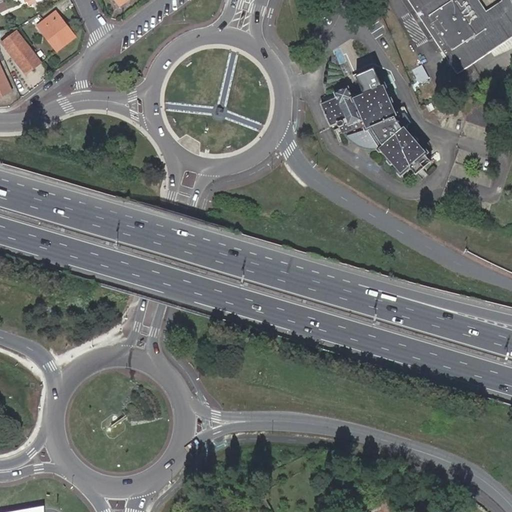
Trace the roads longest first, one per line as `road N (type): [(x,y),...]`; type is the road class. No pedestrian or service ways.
road 1 (motorway): [(0,228),(511,380)]
road 2 (motorway): [(511,343),(198,245)]
road 3 (motorway): [(511,320),(198,245)]
road 4 (tertiary): [(511,285),(326,188),(289,149),(281,120)]
road 5 (secondary): [(242,422),(294,421),(380,438),(470,472),(511,507)]
road 6 (tertiary): [(171,148),(173,194),(134,338),(106,356)]
road 7 (tertiary): [(159,368),(154,332),(193,201),(203,178),(222,167)]
road 8 (motorway): [(198,245),(0,186)]
